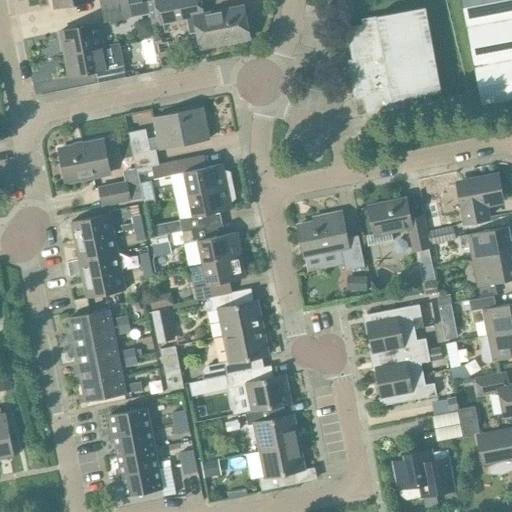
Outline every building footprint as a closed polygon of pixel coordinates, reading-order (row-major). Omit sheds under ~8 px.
[(93,0),(52,0),(55,9),(94,1),(93,0)] [(99,0),(101,10),(128,5),(127,0),(99,0)] [(197,33),(200,49),(250,38),(244,7),(205,15),(201,0),(156,0),(147,2),(152,23),(159,22),(159,25),(186,19),(190,34),(197,33)] [(511,0),(461,0),(481,107),(511,100),(511,0)] [(101,10),(104,23),(144,15),(141,3),(128,6),(128,5),(101,10)] [(363,98),(366,115),(432,103),(431,94),(441,92),(426,7),(361,19),(362,25),(346,28),(351,59),(347,60),(354,100),(363,98)] [(64,53),(103,46),(99,23),(59,31),(64,53)] [(136,71),(161,64),(153,36),(127,44),(136,71)] [(96,72),(98,83),(126,78),(123,65),(119,43),(103,46),(64,53),(69,77),(96,72)] [(153,118),(160,150),(209,140),(203,108),(153,118)] [(129,133),(135,170),(158,165),(156,151),(149,152),(145,130),(129,133)] [(58,150),(65,183),(111,173),(104,141),(58,150)] [(178,161),(168,163),(170,175),(180,173),(178,161)] [(188,195),(234,185),(231,171),(223,169),(222,164),(183,172),(188,195)] [(125,181),(97,187),(102,207),(142,198),(143,198),(137,170),(123,173),(125,181)] [(458,183),(466,223),(488,218),(485,205),(502,201),(497,176),(458,183)] [(191,230),(192,230),(210,226),(208,214),(232,209),(231,204),(236,199),(234,185),(188,195),(193,218),(180,220),(182,232),(191,230)] [(374,234),(367,235),(369,246),(393,241),(391,230),(408,227),(413,251),(429,248),(423,215),(410,218),(406,200),(369,207),(374,234)] [(71,221),(75,241),(114,233),(110,213),(71,221)] [(340,249),(345,271),(364,267),(358,235),(347,238),(342,213),(312,219),(313,223),(298,226),(304,256),(340,249)] [(134,229),(143,227),(140,215),(131,217),(134,229)] [(143,227),(134,229),(137,242),(146,240),(143,227)] [(428,232),(430,245),(455,240),(452,227),(428,232)] [(468,234),(459,236),(461,249),(471,247),(473,261),(511,253),(511,250),(507,227),(468,234)] [(191,230),(182,232),(184,243),(194,241),(192,230),(191,230)] [(202,263),(241,255),(236,232),(198,240),(202,263)] [(75,241),(79,260),(118,252),(114,233),(75,241)] [(79,260),(83,279),(122,271),(118,252),(79,260)] [(142,267),(151,265),(148,253),(139,255),(142,267)] [(511,253),(473,261),(478,287),(511,280),(511,253)] [(194,288),(196,300),(209,298),(232,293),(229,281),(246,278),(241,255),(202,263),(207,286),(194,288)] [(151,265),(142,267),(144,279),(153,277),(151,265)] [(83,279),(87,299),(126,291),(122,271),(83,279)] [(152,309),(174,305),(172,293),(150,297),(152,309)] [(218,310),(223,336),(263,328),(258,300),(234,305),(232,293),(209,298),(212,311),(218,310)] [(485,322),(488,335),(511,330),(511,303),(495,306),(493,296),(469,301),(473,323),(485,322)] [(364,315),(369,338),(415,329),(412,318),(421,317),(419,305),(410,306),(364,315)] [(69,318),(72,335),(113,327),(109,310),(69,318)] [(118,326),(129,324),(128,316),(116,318),(118,326)] [(129,324),(118,326),(120,335),(131,332),(129,324)] [(72,335),(75,352),(116,344),(113,327),(72,335)] [(202,372),(204,380),(226,376),(263,368),(260,357),(269,355),(263,328),(223,336),(228,361),(205,366),(202,372)] [(369,338),(373,361),(427,350),(425,339),(417,340),(415,329),(369,338)] [(482,361),(486,363),(493,362),(511,357),(511,330),(488,335),(488,336),(478,337),(482,361)] [(75,352),(78,368),(119,360),(116,344),(75,352)] [(160,348),(165,371),(181,368),(176,345),(160,348)] [(427,350),(373,361),(377,383),(423,374),(421,363),(442,359),(440,348),(427,350)] [(124,359),(136,357),(134,349),(123,351),(124,359)] [(136,357),(124,359),(126,367),(137,365),(136,357)] [(78,368),(82,384),(122,376),(119,360),(78,368)] [(468,362),(450,365),(452,377),(470,373),(468,362)] [(245,385),(251,411),(282,405),(291,403),(285,375),(273,377),(270,367),(263,368),(226,376),(228,388),(245,385)] [(499,393),(504,417),(511,415),(511,385),(508,386),(505,373),(476,378),(479,397),(499,393)] [(377,383),(382,406),(437,396),(434,383),(425,385),(423,374),(377,383)] [(126,393),(122,376),(82,384),(85,401),(126,393)] [(469,377),(458,378),(459,385),(470,383),(469,377)] [(131,393),(142,390),(141,382),(129,384),(131,393)] [(481,433),(477,406),(459,408),(458,397),(433,401),(439,439),(481,433)] [(254,425),(259,450),(299,442),(294,414),(285,416),(282,405),(251,411),(245,412),(248,426),(254,425)] [(109,415),(114,436),(151,428),(147,407),(109,415)] [(0,457),(15,455),(6,412),(2,413),(1,408),(0,408),(0,457)] [(173,424),(188,421),(185,410),(171,413),(173,424)] [(188,421),(173,424),(175,435),(190,432),(188,421)] [(511,427),(476,435),(484,474),(501,474),(511,469),(511,427)] [(114,436),(118,456),(155,448),(151,428),(114,436)] [(259,479),(262,491),(297,484),(294,472),(305,469),(299,442),(259,450),(265,478),(259,479)] [(118,456),(122,476),(159,468),(155,448),(118,456)] [(181,464),(195,461),(193,450),(179,453),(181,464)] [(400,495),(407,499),(455,491),(449,456),(433,459),(431,450),(404,456),(405,460),(393,462),(398,489),(399,489),(400,495)] [(195,461),(181,464),(183,475),(198,472),(195,461)] [(126,497),(163,489),(159,468),(122,476),(126,497)]
